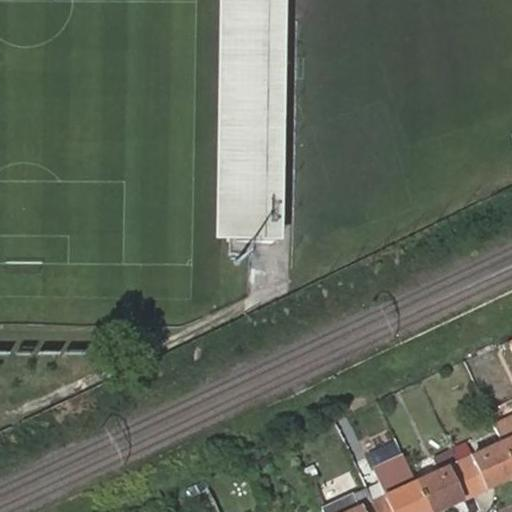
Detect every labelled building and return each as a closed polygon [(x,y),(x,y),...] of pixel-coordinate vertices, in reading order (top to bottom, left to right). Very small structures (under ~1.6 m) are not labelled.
[(239,0),(232,249),(254,250),(254,238),(261,238),(268,0),(239,0)] [(247,257),(245,284),(265,286),(267,258),(247,257)] [(511,418),(496,426),(505,444),(511,460),(511,418)] [(488,490),(511,478),(511,460),(505,444),(476,457),(470,445),(454,453),(459,465),(469,487),(484,481),(488,490)] [(438,474),(417,484),(429,511),(438,511),(460,502),(457,494),(469,487),(459,465),(454,453),(433,462),(438,474)] [(469,487),(473,496),(488,490),(484,481),(469,487)] [(429,511),(417,484),(388,497),(381,484),(366,492),(375,511),(429,511)] [(460,502),(473,496),(469,487),(457,494),(460,502)] [(375,511),(366,492),(324,511),(375,511)]
